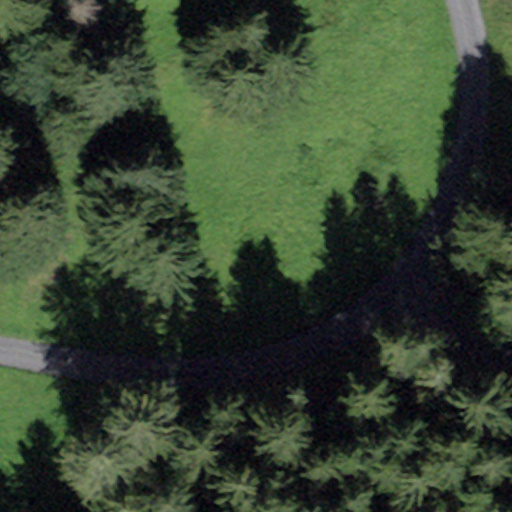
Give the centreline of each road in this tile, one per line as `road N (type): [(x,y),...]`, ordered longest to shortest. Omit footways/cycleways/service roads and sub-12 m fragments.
road 1 (residential): [(0,346),(203,376),(310,374),(375,343),(412,301)]
road 2 (residential): [(467,0),(482,113),(478,168),(462,224),(412,301)]
